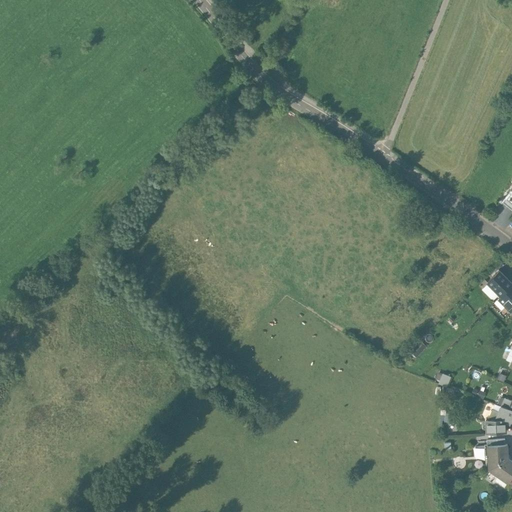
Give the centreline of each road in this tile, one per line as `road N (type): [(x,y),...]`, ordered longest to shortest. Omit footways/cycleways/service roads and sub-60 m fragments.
road 1 (tertiary): [(199,0),(268,83),(511,250)]
road 2 (track): [(442,0),(384,150)]
